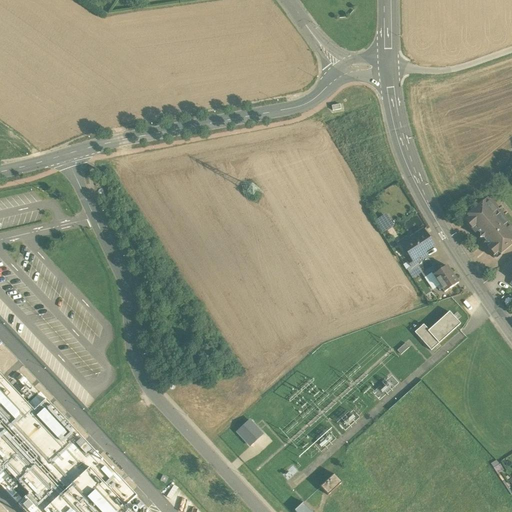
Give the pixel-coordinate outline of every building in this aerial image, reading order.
[(511,244),(511,229),(487,200),(468,216),(470,218),(466,221),(472,229),(473,228),(475,231),(474,231),(475,232),(477,231),(480,235),(480,238),(484,238),(487,242),(485,244),(486,245),(486,244),(489,247),(488,248),(495,255),(498,252),(500,254),(511,244)] [(423,231),(409,240),(412,245),(406,249),(413,259),(413,260),(424,252),(434,246),(423,231)] [(424,252),(413,260),(413,259),(408,262),(413,268),(417,265),(416,265),(428,257),(424,252)] [(428,257),(416,265),(417,265),(424,277),(431,272),(435,270),(428,257)] [(448,267),(442,270),(440,267),(435,270),(431,272),(443,289),(445,293),(459,284),(448,267)] [(443,289),(431,272),(424,277),(433,290),(438,286),(441,291),(443,289)] [(450,312),(429,331),(424,325),(415,333),(431,351),(461,324),(450,312)] [(405,343),(397,351),(401,355),(409,348),(405,343)] [(128,511),(125,508),(137,497),(46,400),(34,412),(0,374),(0,422),(65,492),(66,491),(83,509),(85,507),(89,511),(128,511)] [(83,509),(66,491),(65,492),(0,422),(0,473),(5,469),(12,475),(29,494),(18,504),(25,511),(89,511),(85,507),(83,509)] [(238,432),(250,446),(262,436),(250,422),(238,432)] [(265,433),(257,441),(264,449),(272,441),(265,433)] [(0,473),(0,485),(0,486),(1,486),(1,485),(9,477),(10,477),(12,475),(5,469),(0,473)] [(334,475),(320,488),(328,496),(342,483),(334,475)] [(10,477),(1,486),(17,503),(21,499),(13,490),(18,486),(15,483),(17,482),(14,479),(12,480),(10,477)] [(311,511),(303,503),(295,511),(311,511)]
